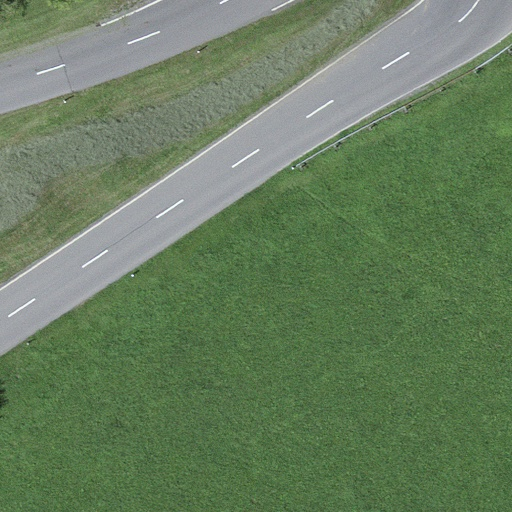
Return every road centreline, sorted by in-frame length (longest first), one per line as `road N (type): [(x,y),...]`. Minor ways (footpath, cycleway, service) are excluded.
road 1 (tertiary): [(478,0),(476,9),(0,326)]
road 2 (tertiary): [(0,83),(136,42),(211,0)]
